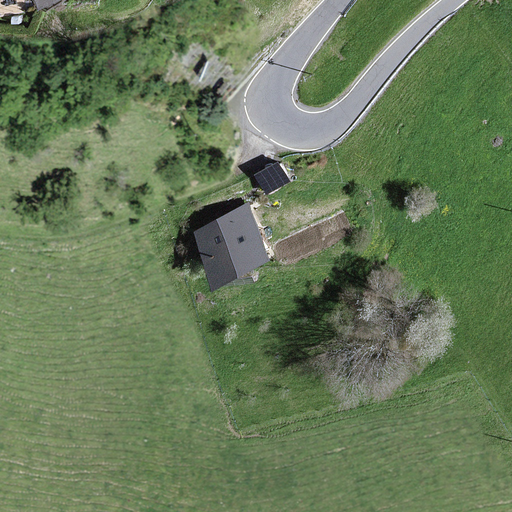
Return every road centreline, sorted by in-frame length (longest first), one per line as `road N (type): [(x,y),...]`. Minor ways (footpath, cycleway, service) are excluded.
road 1 (tertiary): [(453,0),(340,121),(319,132),(283,114),(275,83),(337,0)]
road 2 (track): [(296,127),(239,176),(100,228),(61,237),(0,234)]
